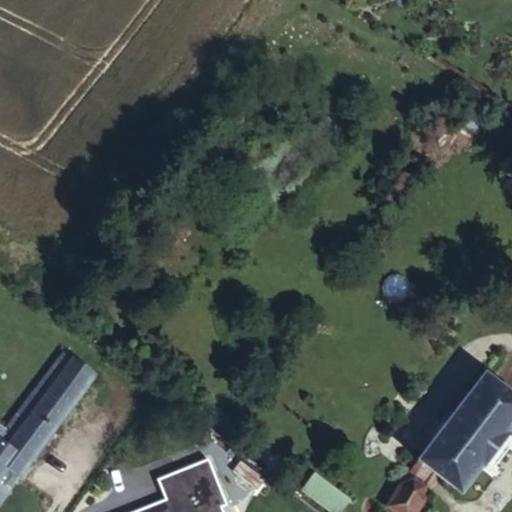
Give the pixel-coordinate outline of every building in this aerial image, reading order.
[(69,353),(10,435),(0,448),(0,485),(5,479),(11,470),(22,455),(34,463),(98,374),(69,353)] [(511,383),(493,368),(423,454),(466,490),(511,432),(511,383)] [(0,448),(10,435),(0,427),(0,448)] [(116,500),(90,508),(91,511),(226,511),(221,495),(226,493),(211,446),(180,457),(188,478),(166,486),(168,490),(118,506),(116,500)] [(22,478),(34,463),(22,455),(11,470),(22,478)] [(330,511),(335,511),(347,496),(310,469),(296,488),(330,511)] [(403,481),(390,499),(407,511),(429,511),(432,508),(426,502),(430,484),(419,474),(403,481)] [(5,479),(0,485),(0,500),(3,503),(15,487),(5,479)]
